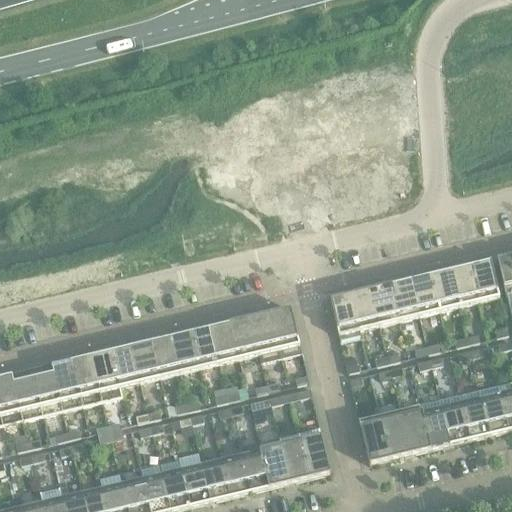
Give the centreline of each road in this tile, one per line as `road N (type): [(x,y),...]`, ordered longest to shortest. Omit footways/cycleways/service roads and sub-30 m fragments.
road 1 (residential): [(0,325),(296,254)]
road 2 (primary): [(0,71),(286,0)]
road 3 (residential): [(359,511),(296,254)]
road 4 (residential): [(429,222),(435,191),(423,70),(435,31),(480,0)]
road 5 (residential): [(368,511),(511,479)]
road 6 (residential): [(296,254),(429,222)]
